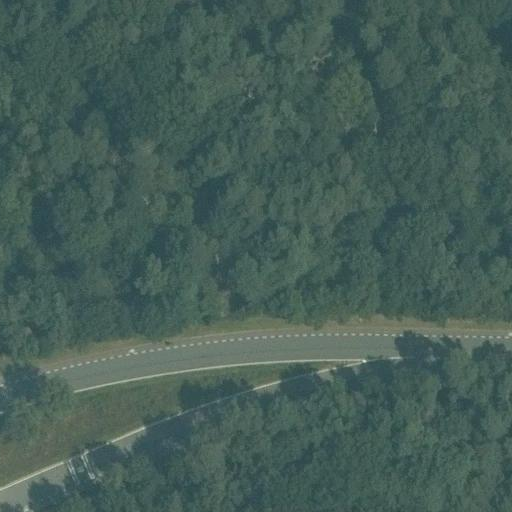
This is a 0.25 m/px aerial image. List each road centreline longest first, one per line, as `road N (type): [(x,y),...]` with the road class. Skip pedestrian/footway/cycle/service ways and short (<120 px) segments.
road 1 (tertiary): [(0,505),(166,434),(296,394),(511,355)]
road 2 (tertiary): [(511,350),(240,350),(91,373),(0,398)]
